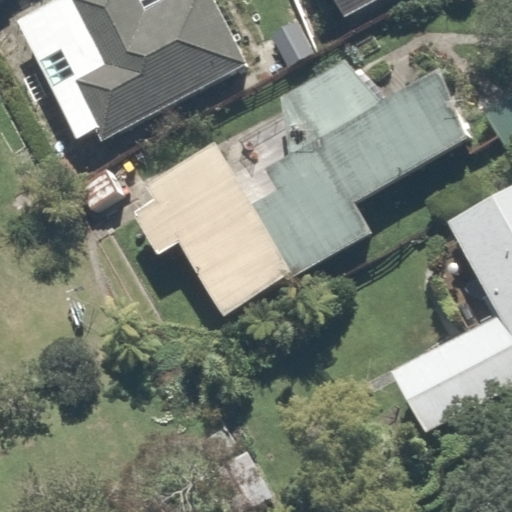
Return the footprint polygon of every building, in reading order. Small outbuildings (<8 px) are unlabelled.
[(220,0),(64,0),(22,20),(86,154),(256,74),(220,0)] [(336,0),(345,16),(376,0),(336,0)] [(270,206),(307,270),(484,164),(435,81),(407,98),(382,56),(283,115),(302,147),(269,167),(286,196),(270,206)] [(307,270),(270,206),(230,140),(152,187),(162,205),(137,220),(163,263),(188,248),(229,316),(307,270)] [(511,391),(511,191),(457,221),(509,320),(402,377),(433,434),(511,391)]
